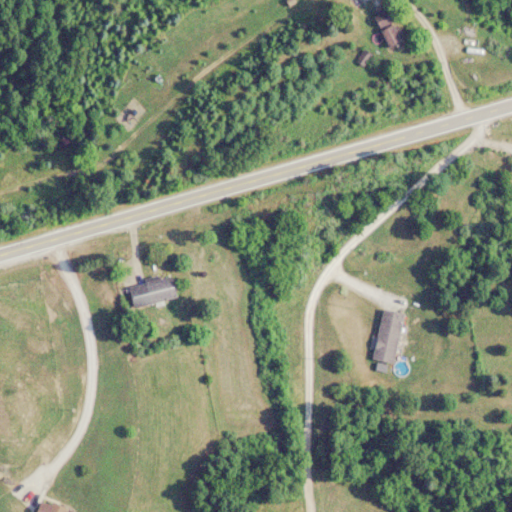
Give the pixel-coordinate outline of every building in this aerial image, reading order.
[(347,0),(356,11),(369,0),(368,0),(347,0)] [(373,17),(393,49),(405,42),(385,10),(373,17)] [(170,279),(131,284),(133,308),(173,302),(170,279)] [(396,366),(405,315),(383,311),(374,361),(396,366)] [(68,511),(69,511),(44,500),(38,511),(68,511)]
